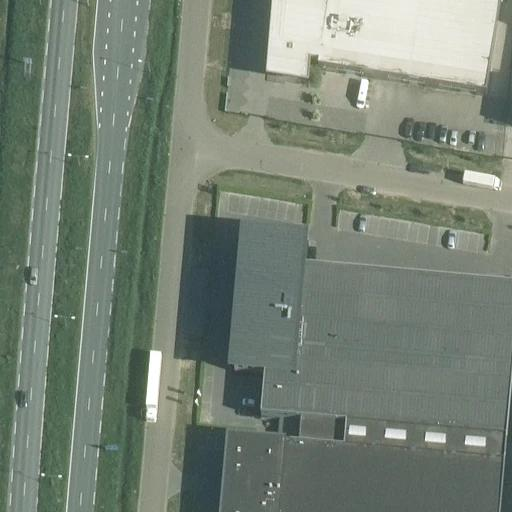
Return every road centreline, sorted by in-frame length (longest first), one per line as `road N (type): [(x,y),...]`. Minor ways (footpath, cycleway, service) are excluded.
road 1 (primary): [(80,511),(121,0)]
road 2 (primary): [(63,0),(24,511)]
road 3 (unclassified): [(152,511),(185,151)]
road 4 (unclassified): [(511,204),(185,151)]
road 5 (unclassified): [(185,151),(197,0)]
